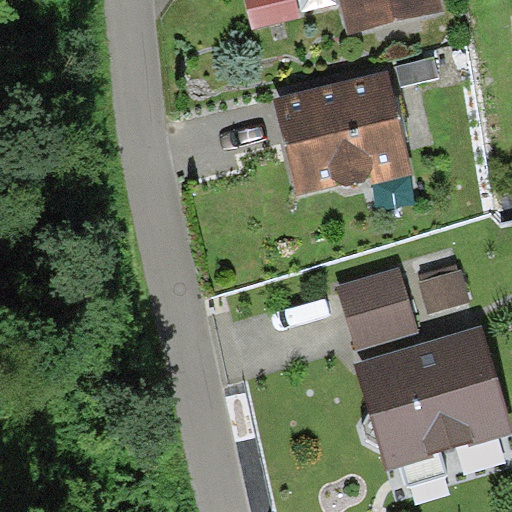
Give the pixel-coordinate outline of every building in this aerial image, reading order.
[(295,0),(247,0),(254,28),(300,18),(295,0)] [(340,0),(348,35),(444,13),(440,0),(340,0)] [(434,60),(397,68),(402,87),(438,78),(434,60)] [(388,77),(277,103),(298,196),(339,187),(346,190),(365,186),(370,179),(372,186),(412,176),(388,77)] [(359,354),(420,335),(400,269),(338,289),(359,354)] [(462,272),(420,285),(430,317),(472,304),(462,272)] [(411,351),(357,368),(389,472),(511,434),(511,428),(481,329),(411,351)]
